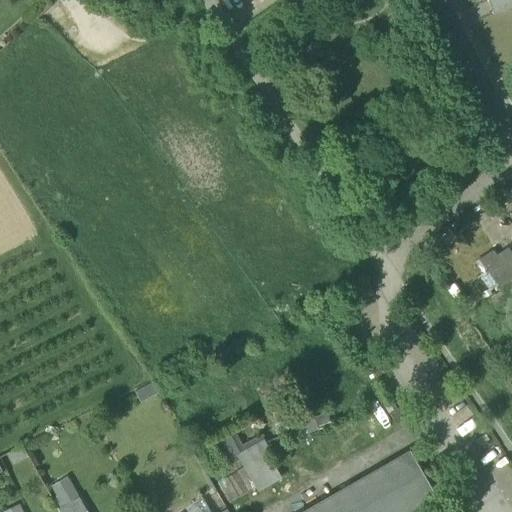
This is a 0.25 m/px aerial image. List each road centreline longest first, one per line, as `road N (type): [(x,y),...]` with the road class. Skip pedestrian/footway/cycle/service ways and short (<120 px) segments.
road 1 (unclassified): [(376,257),(200,0)]
road 2 (residential): [(494,511),(379,335),(376,257)]
road 3 (residential): [(376,257),(511,168)]
